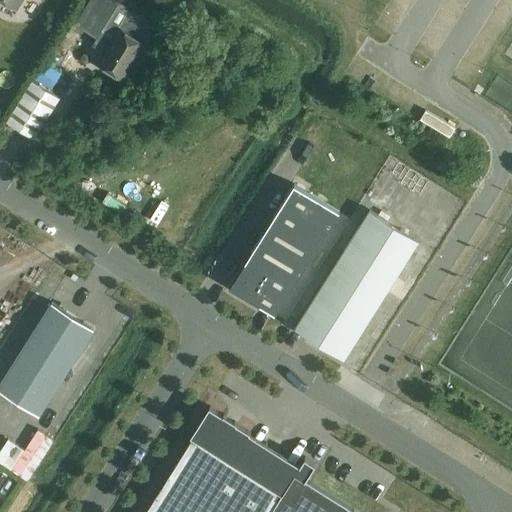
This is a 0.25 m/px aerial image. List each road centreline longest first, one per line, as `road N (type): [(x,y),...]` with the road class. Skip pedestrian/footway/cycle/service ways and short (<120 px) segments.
road 1 (unclassified): [(210,318),(500,503),(495,511)]
road 2 (unclassified): [(0,184),(210,318)]
road 3 (unclassified): [(91,511),(210,318)]
